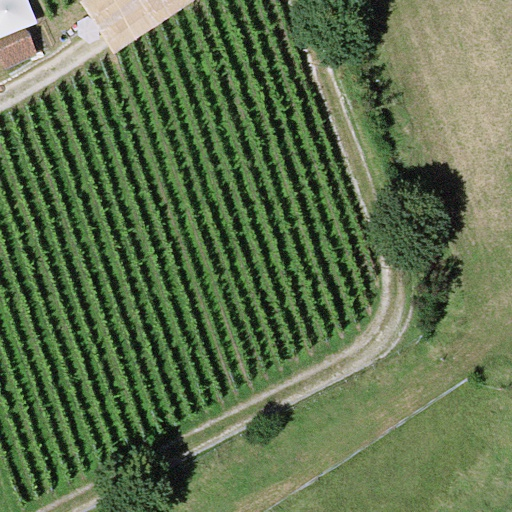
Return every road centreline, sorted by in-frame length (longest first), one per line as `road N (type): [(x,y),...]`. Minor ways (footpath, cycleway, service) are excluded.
road 1 (track): [(294,0),(394,286),(382,328),(348,367),(46,511)]
road 2 (track): [(162,0),(0,92)]
